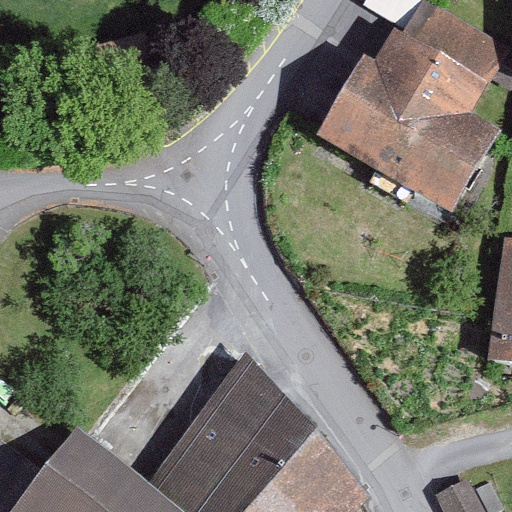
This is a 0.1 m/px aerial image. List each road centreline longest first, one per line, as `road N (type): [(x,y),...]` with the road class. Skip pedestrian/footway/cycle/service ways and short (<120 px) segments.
road 1 (residential): [(411,511),(241,260),(198,177)]
road 2 (residential): [(198,177),(324,0)]
road 3 (residential): [(0,192),(198,177)]
